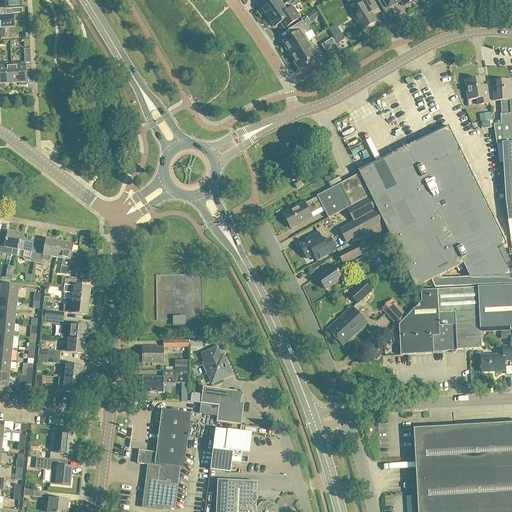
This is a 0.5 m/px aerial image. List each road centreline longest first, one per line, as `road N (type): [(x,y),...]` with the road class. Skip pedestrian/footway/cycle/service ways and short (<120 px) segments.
road 1 (tertiary): [(98,511),(120,245)]
road 2 (secondary): [(314,424),(204,192)]
road 3 (tertiary): [(294,114),(458,35),(511,32)]
road 4 (unclassified): [(345,411),(305,308),(259,221)]
road 5 (secondary): [(177,145),(87,0)]
road 6 (unclassified): [(345,411),(511,397)]
road 7 (residential): [(123,223),(0,131)]
road 8 (residential): [(294,114),(287,85),(232,0)]
road 9 (unclassified): [(0,220),(120,245)]
